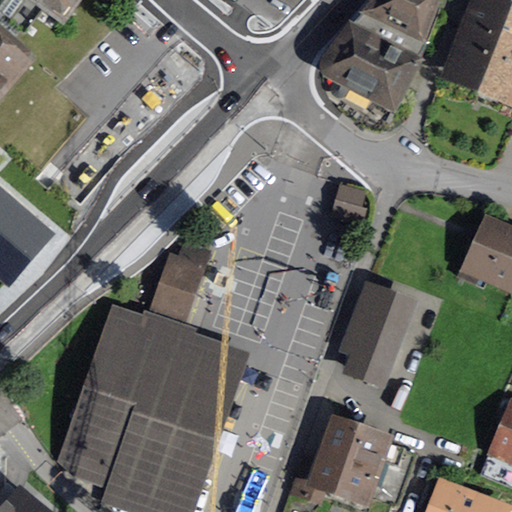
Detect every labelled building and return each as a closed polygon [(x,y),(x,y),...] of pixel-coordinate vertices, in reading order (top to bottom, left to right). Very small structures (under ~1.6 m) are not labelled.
[(36,0),(62,18),(75,0),(36,0)] [(377,0),(366,14),(419,40),(422,41),(436,0),(377,0)] [(511,0),(476,0),(475,2),(481,5),(453,73),(511,96),(511,0)] [(408,61),(419,40),(366,14),(370,18),(360,36),(350,31),(326,63),(325,68),(327,73),(338,80),(334,89),(344,94),(349,86),(392,108),(415,65),(408,61)] [(0,88),(21,64),(20,63),(28,53),(0,28),(0,88)] [(111,181),(137,155),(129,147),(103,174),(111,181)] [(365,195),(343,188),(334,219),(356,226),(365,195)] [(511,239),(490,229),(473,266),(466,263),(460,274),(482,284),(486,274),(509,284),(511,278),(511,239)] [(172,260),(154,312),(168,317),(180,282),(194,287),(200,270),(172,260)] [(381,383),(410,307),(369,292),(348,346),(358,350),(350,371),(381,383)] [(191,511),(247,353),(113,307),(58,468),(103,484),(96,504),(119,511),(191,511)] [(493,447),(481,475),(511,487),(511,410),(496,448),(493,447)] [(398,508),(417,457),(350,433),(354,423),(337,417),(336,428),(323,466),(303,459),(291,492),(306,498),(313,479),(317,480),(313,494),(320,496),(314,511),(388,511),(390,505),(398,508)] [(444,489),(435,511),(498,511),(499,511),(444,489)] [(46,511),(27,491),(3,511),(46,511)]
